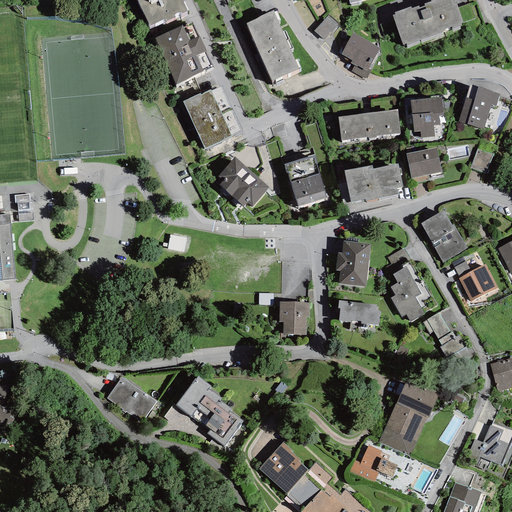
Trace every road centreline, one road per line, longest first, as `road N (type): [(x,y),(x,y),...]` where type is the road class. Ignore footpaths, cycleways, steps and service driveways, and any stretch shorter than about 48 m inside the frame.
road 1 (residential): [(324,238),(323,330),(303,353),(138,367),(47,347),(0,357)]
road 2 (residential): [(399,211),(484,360),(483,394),(427,511)]
road 3 (residential): [(511,90),(501,77),(449,68),(382,91),(340,87)]
road 4 (residential): [(188,0),(242,120),(276,114)]
road 5 (residential): [(276,114),(221,0)]
road 6 (residential): [(324,238),(203,224)]
